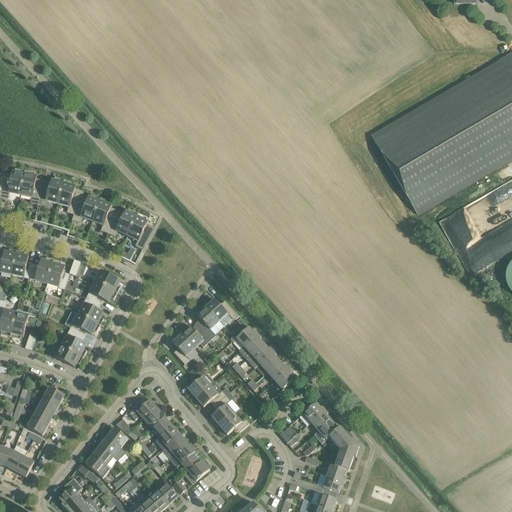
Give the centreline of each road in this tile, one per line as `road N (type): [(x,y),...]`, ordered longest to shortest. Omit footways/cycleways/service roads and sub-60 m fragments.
road 1 (residential): [(82,383),(135,279),(47,240),(0,231)]
road 2 (residential): [(45,511),(46,495),(151,372)]
road 3 (residential): [(0,485),(31,490),(82,398),(82,383)]
road 4 (residential): [(151,372),(149,348),(215,267)]
road 5 (residential): [(226,461),(321,384)]
